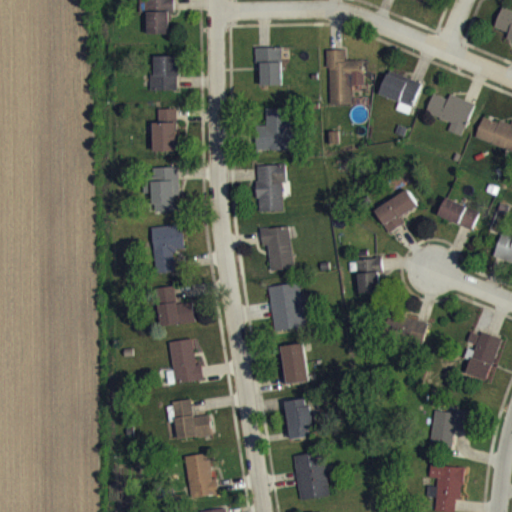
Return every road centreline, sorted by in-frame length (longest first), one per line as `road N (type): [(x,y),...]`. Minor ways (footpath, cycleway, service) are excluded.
road 1 (residential): [(215,0),(221,200),(262,511)]
road 2 (residential): [(216,10),(344,10),(511,77)]
